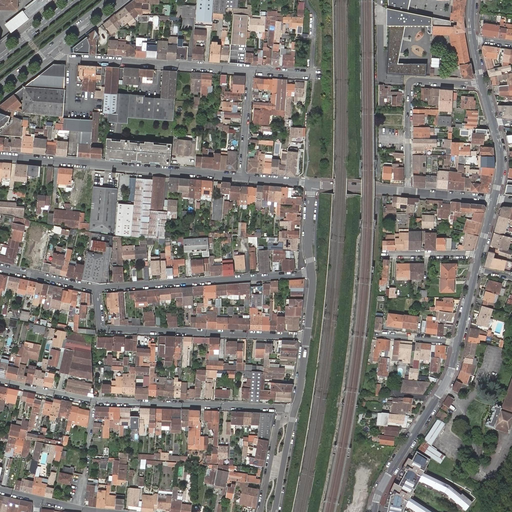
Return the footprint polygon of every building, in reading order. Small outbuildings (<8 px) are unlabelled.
[(0,0),(0,8),(17,9),(17,0),(0,0)] [(36,0),(27,7),(26,8),(22,11),(28,18),(50,0),(36,0)] [(133,17),(137,14),(138,13),(137,12),(141,12),(141,8),(149,8),(150,2),(135,1),(134,0),(125,7),(130,14),(132,13),(134,15),(133,16),(133,17)] [(211,21),(212,0),(197,0),(196,20),(211,21)] [(215,0),(215,11),(225,12),(225,4),(231,5),(231,6),(237,7),(237,0),(215,0)] [(426,76),(427,63),(398,61),(406,24),(408,10),(410,0),(446,0),(448,0),(454,0),(453,12),(452,12),(451,19),(452,19),(452,20),(452,26),(432,25),(431,33),(448,34),(453,34),(459,65),(462,78),(472,79),(472,78),(470,63),(469,64),(463,32),(464,31),(463,21),(465,0),(388,0),(389,8),(389,9),(390,11),(399,15),(398,24),(390,24),(390,25),(387,73),(426,76)] [(195,17),(195,5),(186,4),(184,4),(177,4),(176,16),(179,16),(182,16),(195,17)] [(230,5),(226,5),(226,13),(230,13),(233,13),(249,14),(253,14),(253,9),(246,8),(239,8),(239,9),(233,9),(233,11),(230,11),(230,5)] [(116,14),(122,22),(124,24),(127,22),(130,19),(133,17),(133,16),(134,15),(132,13),(130,14),(125,7),(116,14)] [(387,16),(387,25),(390,25),(390,24),(398,24),(399,15),(390,11),(389,9),(389,8),(387,7),(387,16)] [(452,20),(408,10),(406,24),(426,25),(425,19),(430,19),(431,20),(431,25),(432,25),(452,26),(452,20)] [(28,18),(22,11),(6,24),(11,31),(28,18)] [(248,31),(249,17),(249,14),(233,13),(231,42),(247,43),(247,36),(248,31)] [(119,30),(119,29),(120,28),(118,25),(122,22),(116,14),(110,19),(116,28),(115,29),(117,31),(119,30)] [(265,15),(260,15),(260,16),(262,16),(262,20),(252,19),(252,20),(251,20),(250,28),(263,29),(264,23),(265,15)] [(283,21),(284,16),(283,16),(277,16),(276,16),(275,20),(274,42),(279,42),(281,21),(283,21)] [(290,16),(287,16),(284,16),(283,21),(282,32),(285,32),(286,20),(293,21),(293,24),(303,25),(303,17),(290,16)] [(114,30),(116,32),(117,31),(115,29),(116,28),(110,19),(103,24),(110,33),(114,30)] [(504,19),(501,19),(500,26),(498,37),(506,38),(508,24),(504,23),(504,19)] [(484,24),(482,35),(498,37),(500,26),(497,26),(484,24)] [(197,29),(194,29),(192,58),(203,58),(204,45),(196,45),(196,37),(206,37),(206,30),(197,29)] [(90,54),(97,54),(98,36),(98,34),(95,31),(87,37),(89,45),(90,54)] [(158,39),(157,58),(167,58),(168,42),(164,42),(163,45),(159,45),(159,42),(160,32),(158,32),(158,39)] [(455,66),(459,65),(453,34),(448,34),(455,66)] [(178,36),(168,36),(168,42),(167,58),(176,59),(178,40),(178,36)] [(221,44),(220,59),(228,60),(229,49),(223,49),(223,45),(225,39),(225,36),(222,36),(221,36),(221,44)] [(89,45),(87,37),(73,48),(75,53),(90,54),(89,45)] [(147,42),(147,57),(157,58),(158,39),(156,39),(156,43),(149,43),(149,37),(148,37),(147,42)] [(108,55),(117,55),(118,43),(118,40),(109,39),(108,55)] [(182,40),(178,40),(176,59),(187,59),(188,45),(182,45),(182,40)] [(136,42),(135,56),(147,57),(147,42),(136,41),(136,42)] [(125,56),(135,56),(136,42),(133,42),(133,44),(126,44),(125,56)] [(283,65),(295,66),(295,56),(296,54),(296,42),(292,42),(291,49),(284,49),(284,45),(281,45),(280,61),(280,65),(283,65)] [(117,55),(125,56),(126,44),(118,43),(117,55)] [(212,44),(211,44),(210,61),(220,62),(220,59),(221,44),(217,44),(212,44)] [(262,64),(266,64),(266,62),(270,63),(271,49),(265,49),(265,45),(264,45),(263,59),(262,59),(262,62),(262,64)] [(481,48),(484,57),(490,58),(496,59),(498,47),(484,46),(481,48)] [(252,60),(252,64),(258,64),(258,62),(258,55),(253,55),(253,47),(247,47),(246,60),(252,60)] [(243,64),(244,51),(231,50),(230,63),(243,64)] [(490,58),(484,57),(487,70),(500,68),(500,65),(496,66),(494,60),(491,60),(490,58)] [(30,81),(24,86),(64,89),(66,65),(61,64),(52,64),(30,81)] [(83,91),(95,92),(96,82),(101,80),(102,67),(80,66),(80,81),(83,81),(83,82),(83,91)] [(120,67),(106,66),(102,114),(107,114),(106,123),(129,125),(129,117),(173,120),(177,72),(164,71),(162,98),(145,97),(145,95),(118,93),(120,67)] [(153,70),(124,68),(123,83),(142,84),(143,80),(153,80),(153,73),(153,70)] [(202,73),(192,73),(191,91),(201,92),(202,73)] [(202,73),(201,92),(201,95),(208,96),(208,93),(208,89),(208,86),(211,86),(212,74),(202,73)] [(511,74),(504,75),(492,77),(493,85),(499,84),(498,81),(507,79),(508,85),(511,84),(511,74)] [(220,87),(219,91),(244,93),(245,76),(234,75),(233,88),(220,87)] [(255,78),(254,88),(263,88),(264,80),(260,80),(260,79),(255,78)] [(271,93),(277,94),(278,78),(273,78),(273,80),(268,80),(268,81),(264,80),(263,88),(264,89),(272,89),(271,93)] [(277,94),(275,110),(285,111),(287,84),(288,79),(278,78),(277,94)] [(299,79),(296,79),(296,84),(295,96),(295,97),(299,97),(299,94),(304,94),(305,84),(298,83),(299,79)] [(287,84),(285,111),(285,116),(289,116),(290,95),(292,95),(293,84),(287,84)] [(499,93),(499,95),(509,95),(511,94),(511,84),(508,85),(499,86),(499,89),(499,93)] [(378,95),(388,95),(388,92),(384,92),(384,87),(385,87),(385,85),(379,85),(378,95)] [(389,105),(396,105),(396,92),(391,91),(391,86),(388,85),(388,92),(388,95),(388,96),(389,96),(389,105)] [(25,114),(42,115),(65,117),(68,92),(64,89),(24,86),(17,91),(24,100),(24,106),(25,111),(25,114)] [(440,89),(424,88),(423,100),(429,100),(437,101),(437,105),(439,105),(439,99),(440,92),(440,89)] [(453,90),(440,89),(439,110),(452,111),(453,90)] [(17,91),(14,94),(23,104),(24,106),(24,100),(17,91)] [(15,110),(25,114),(25,111),(18,108),(23,104),(14,94),(1,104),(15,110)] [(378,105),(389,105),(389,96),(388,96),(388,95),(378,95),(378,98),(378,105)] [(464,97),(461,96),(461,101),(464,101),(464,109),(474,109),(475,100),(473,100),(473,97),(464,97)] [(224,106),(224,112),(236,112),(237,103),(219,101),(219,105),(224,106)] [(267,108),(266,109),(275,110),(275,104),(254,102),(254,107),(267,108)] [(0,112),(12,117),(15,110),(1,104),(0,104),(0,112)] [(511,105),(497,105),(499,110),(503,111),(503,117),(511,118),(511,105)] [(267,111),(255,110),(254,123),(269,125),(270,115),(267,114),(267,111)] [(236,112),(224,112),(218,111),(217,117),(221,117),(221,122),(224,123),(230,123),(230,120),(224,120),(224,116),(240,118),(240,113),(236,112)] [(472,128),(472,129),(477,129),(477,111),(466,111),(466,114),(469,114),(468,122),(468,124),(465,124),(456,124),(456,127),(469,128),(472,128)] [(16,135),(19,136),(22,136),(23,135),(23,131),(23,129),(25,129),(27,129),(28,123),(24,123),(24,122),(12,117),(0,112),(0,134),(12,135),(16,135)] [(413,113),(413,122),(423,122),(423,114),(413,113)] [(438,115),(437,126),(452,127),(452,116),(438,115)] [(70,119),(69,130),(73,131),(73,126),(80,126),(90,127),(88,141),(79,141),(78,156),(90,157),(91,147),(92,141),(93,120),(70,119)] [(46,154),(56,155),(58,141),(58,139),(56,139),(55,144),(51,144),(51,138),(52,138),(53,126),(46,125),(46,130),(48,131),(48,132),(46,154)] [(80,126),(79,141),(88,141),(90,127),(80,126)] [(271,135),(272,127),(262,126),(262,127),(261,127),(260,130),(262,131),(261,136),(265,137),(266,134),(271,135)] [(291,127),(290,137),(296,137),(296,135),(301,136),(302,128),(297,128),(291,127)] [(429,127),(413,127),(413,137),(429,137),(429,134),(433,134),(433,130),(429,130),(429,127)] [(488,129),(477,129),(472,129),(471,144),(482,144),(483,134),(488,134),(488,129)] [(33,153),(46,154),(48,132),(45,132),(44,138),(35,137),(33,153)] [(11,151),(21,151),(22,136),(19,136),(19,138),(16,138),(16,136),(16,135),(12,135),(12,141),(11,151)] [(21,151),(33,153),(35,137),(35,136),(23,135),(22,136),(21,151)] [(174,136),(173,154),(195,156),(196,138),(174,136)] [(2,150),(11,151),(12,141),(8,140),(8,137),(4,137),(4,138),(2,150)] [(130,140),(108,138),(106,158),(170,163),(171,143),(145,141),(145,143),(130,142),(130,140)] [(413,146),(430,147),(437,147),(437,139),(429,138),(413,138),(413,146)] [(58,141),(56,155),(67,155),(68,147),(68,142),(58,141)] [(451,155),(458,155),(471,155),(471,154),(469,154),(470,147),(458,146),(458,143),(457,143),(451,143),(451,147),(451,155)] [(413,154),(424,155),(424,149),(430,149),(430,147),(413,146),(413,154)] [(102,157),(103,148),(91,147),(90,157),(102,159),(102,157)] [(479,155),(493,156),(492,147),(479,147),(479,155)] [(286,169),(285,175),(292,175),(293,167),(295,167),(297,149),(290,148),(290,150),(288,150),(288,153),(286,166),(286,169)] [(203,156),(202,167),(213,168),(214,158),(208,157),(208,153),(206,153),(206,149),(203,149),(203,156)] [(248,171),(257,172),(258,156),(259,150),(257,149),(256,159),(255,159),(251,158),(249,158),(248,171)] [(261,151),(259,150),(258,156),(257,172),(264,173),(265,160),(265,157),(265,154),(261,154),(261,151)] [(286,166),(288,153),(282,152),(281,164),(280,163),(279,174),(285,175),(286,169),(286,166)] [(226,169),(228,156),(228,154),(221,153),(221,156),(220,169),(226,169)] [(272,155),(265,154),(265,157),(265,160),(264,173),(271,173),(272,159),(272,155)] [(426,171),(426,155),(424,155),(413,154),(413,170),(419,171),(426,171)] [(436,188),(448,189),(449,171),(446,171),(446,155),(444,155),(444,160),(443,170),(437,170),(437,176),(436,188)] [(228,156),(226,169),(236,170),(237,157),(230,156),(228,156)] [(494,157),(481,157),(481,166),(494,168),(494,162),(494,157)] [(280,163),(280,160),(272,159),(271,173),(279,174),(280,163)] [(383,166),(383,177),(391,178),(392,167),(392,163),(384,162),(383,166)] [(12,163),(4,163),(2,181),(2,183),(10,184),(12,163)] [(391,179),(403,180),(403,163),(392,163),(392,167),(391,178),(391,179)] [(28,165),(16,164),(15,180),(27,181),(27,178),(28,165)] [(493,175),(494,168),(482,167),(481,170),(479,170),(470,168),(470,169),(465,169),(465,170),(462,170),(462,165),(458,164),(457,172),(464,173),(472,173),(481,174),(493,175)] [(28,165),(27,178),(30,178),(30,175),(40,176),(41,166),(28,165)] [(73,169),(59,167),(57,184),(71,185),(73,169)] [(464,173),(457,172),(450,171),(449,171),(448,189),(463,190),(464,173)] [(472,173),(464,173),(463,190),(470,191),(472,173)] [(470,191),(478,192),(481,174),(472,173),(470,191)] [(489,191),(493,175),(481,174),(478,192),(487,193),(489,191)] [(425,187),(436,188),(437,176),(426,175),(426,177),(425,187)] [(161,178),(161,177),(154,176),(151,210),(162,211),(165,181),(164,181),(163,180),(162,179),(161,178)] [(190,179),(170,177),(169,191),(178,192),(178,191),(182,192),(181,197),(188,197),(189,193),(190,179)] [(412,185),(425,187),(426,177),(419,177),(413,177),(412,185)] [(131,235),(165,236),(166,216),(167,212),(151,211),(153,180),(136,178),(131,235)] [(213,181),(202,180),(201,194),(212,195),(213,181)] [(231,186),(232,182),(222,182),(221,193),(231,193),(231,186)] [(240,204),(241,187),(231,186),(231,193),(230,199),(234,199),(235,197),(239,197),(239,200),(238,200),(238,206),(240,206),(240,205),(240,204)] [(117,189),(93,187),(89,229),(113,231),(117,189)] [(248,187),(241,187),(240,204),(240,205),(248,205),(248,203),(248,200),(248,187)] [(248,200),(248,203),(253,203),(253,201),(255,202),(255,200),(256,200),(257,188),(253,188),(248,187),(248,200)] [(290,187),(282,187),(280,203),(293,204),(298,204),(301,205),(302,198),(289,197),(290,187)] [(38,195),(36,216),(40,216),(40,212),(47,213),(49,205),(50,196),(38,195)] [(386,196),(382,196),(383,213),(396,213),(396,207),(397,197),(393,197),(392,206),(386,205),(386,196)] [(215,197),(214,199),(213,220),(221,221),(223,198),(215,197)] [(407,198),(397,197),(396,207),(403,208),(403,213),(406,212),(407,198)] [(418,199),(407,198),(406,212),(409,212),(412,212),(413,201),(417,202),(418,199)] [(178,201),(168,200),(167,212),(166,216),(173,217),(173,211),(177,212),(178,201)] [(439,208),(438,213),(450,214),(450,204),(443,204),(443,201),(437,201),(436,208),(439,208)] [(460,203),(452,202),(452,211),(451,219),(452,219),(452,221),(454,221),(454,220),(455,215),(455,211),(460,212),(460,210),(460,203)] [(0,214),(24,217),(25,210),(16,209),(16,205),(2,203),(2,204),(0,204),(0,214)] [(130,236),(133,205),(118,203),(115,235),(130,236)] [(470,203),(460,203),(460,210),(470,211),(470,203)] [(483,205),(470,203),(470,211),(474,211),(484,212),(485,208),(483,205)] [(501,208),(498,216),(509,219),(509,218),(511,208),(511,207),(504,206),(501,208)] [(55,215),(49,215),(48,224),(51,225),(54,225),(54,223),(79,226),(78,229),(88,230),(89,223),(84,223),(85,214),(74,213),(67,212),(55,211),(55,215)] [(481,222),(484,212),(474,211),(472,218),(467,216),(467,218),(481,222)] [(408,213),(395,214),(395,218),(396,219),(396,223),(408,223),(408,213)] [(434,215),(423,215),(422,226),(424,226),(424,224),(433,224),(434,215)] [(498,216),(494,233),(510,238),(511,233),(508,232),(510,221),(508,220),(509,219),(498,216)] [(15,229),(13,240),(19,242),(21,242),(25,226),(26,221),(15,218),(13,228),(15,229)] [(467,230),(466,233),(469,233),(478,236),(481,222),(467,218),(466,221),(471,221),(468,231),(467,230)] [(278,238),(298,238),(298,231),(296,231),(294,231),(294,225),(296,225),(300,225),(300,221),(283,221),(279,221),(279,225),(285,225),(284,231),(283,231),(281,231),(281,232),(278,232),(278,238)] [(39,258),(41,244),(46,244),(49,229),(32,226),(26,255),(39,258)] [(70,234),(71,230),(58,227),(57,232),(62,233),(61,234),(69,236),(70,234)] [(214,237),(221,237),(227,237),(228,229),(224,228),(224,231),(216,231),(213,234),(214,237)] [(409,247),(408,232),(408,230),(399,230),(399,233),(399,239),(395,239),(395,241),(395,249),(404,249),(404,248),(409,247)] [(409,249),(421,249),(421,232),(408,232),(409,247),(409,249)] [(112,236),(92,233),(90,238),(98,238),(98,241),(91,240),(91,249),(105,252),(104,256),(101,269),(92,267),(95,254),(87,252),(84,266),(82,276),(96,280),(96,283),(98,283),(110,283),(109,268),(113,248),(112,240),(112,236)] [(437,233),(423,233),(423,242),(426,242),(425,249),(430,249),(430,247),(436,247),(437,238),(437,233)] [(474,249),(478,236),(469,233),(465,246),(462,245),(459,244),(458,249),(474,249)] [(494,233),(490,246),(498,248),(498,250),(501,251),(500,253),(510,256),(511,251),(507,250),(510,240),(511,240),(511,262),(495,258),(496,256),(493,255),(494,252),(488,251),(484,266),(509,272),(511,272),(511,238),(510,238),(494,233)] [(384,241),(384,249),(395,249),(395,241),(395,239),(395,235),(387,235),(387,241),(384,241)] [(122,280),(124,280),(124,278),(123,278),(122,267),(123,267),(121,237),(112,236),(112,240),(116,240),(118,263),(118,267),(117,267),(116,265),(112,265),(112,268),(113,281),(122,281),(122,280)] [(148,257),(147,245),(146,237),(134,237),(135,249),(136,258),(148,257)] [(154,241),(158,241),(158,237),(146,237),(147,245),(154,245),(154,241)] [(210,256),(208,237),(183,239),(184,252),(202,251),(203,257),(210,256)] [(297,239),(279,238),(279,242),(283,242),(283,249),(287,249),(296,250),(297,239)] [(436,247),(436,249),(446,249),(447,238),(437,238),(436,247)] [(11,254),(16,255),(19,242),(13,240),(12,242),(9,241),(8,245),(8,248),(12,249),(11,254)] [(47,272),(60,275),(62,266),(65,255),(61,255),(63,248),(58,247),(56,254),(54,253),(51,265),(48,264),(47,272)] [(0,255),(0,261),(14,265),(16,258),(16,255),(11,254),(12,249),(8,248),(6,256),(2,256),(0,255)] [(62,266),(60,275),(67,276),(69,265),(73,250),(68,249),(66,260),(65,260),(63,266),(62,266)] [(136,258),(135,249),(125,250),(126,259),(136,258)] [(270,250),(259,249),(261,273),(270,272),(268,252),(271,252),(270,250)] [(165,251),(167,276),(173,275),(172,260),(172,250),(165,251)] [(284,271),(295,270),(294,251),(274,250),(273,261),(276,261),(276,269),(279,269),(280,261),(283,261),(284,271)] [(104,256),(95,254),(92,267),(101,269),(104,256)] [(235,256),(235,269),(245,269),(244,255),(235,256)] [(211,276),(224,275),(223,266),(223,265),(223,263),(214,264),(213,259),(213,256),(210,256),(210,259),(210,260),(210,266),(211,271),(211,276)] [(152,275),(160,274),(159,257),(151,257),(152,275)] [(172,260),(173,275),(178,275),(177,265),(177,264),(179,264),(179,265),(185,265),(184,259),(172,260)] [(203,271),(203,259),(191,260),(192,272),(203,271)] [(388,259),(384,259),(382,277),(382,280),(380,280),(379,284),(384,285),(384,282),(386,283),(388,259)] [(224,275),(234,275),(233,264),(223,265),(223,266),(224,275)] [(409,279),(409,264),(396,264),(396,277),(402,277),(402,275),(407,275),(407,279),(409,279)] [(422,264),(409,264),(409,279),(423,279),(422,264)] [(441,264),(441,278),(451,278),(453,278),(453,269),(456,269),(456,264),(441,264)] [(69,265),(67,276),(81,280),(82,276),(84,266),(76,265),(75,267),(69,265)] [(18,288),(20,279),(9,276),(7,285),(18,288)] [(451,278),(441,278),(440,278),(440,292),(453,291),(453,286),(451,286),(451,278)] [(25,294),(28,280),(20,279),(18,288),(17,292),(25,294)] [(289,281),(289,282),(289,288),(291,288),(291,299),(303,299),(304,285),(305,280),(299,280),(289,281)] [(494,293),(497,294),(498,294),(500,287),(501,283),(489,280),(486,291),(494,293)] [(38,282),(30,281),(27,293),(32,295),(31,298),(34,299),(38,282)] [(38,282),(34,299),(33,303),(38,304),(39,302),(43,284),(38,282)] [(244,295),(250,294),(250,283),(239,284),(239,296),(239,299),(240,300),(240,296),(244,296),(244,295)] [(49,285),(43,284),(39,302),(41,302),(42,299),(43,299),(44,295),(47,296),(49,285)] [(227,296),(227,299),(229,298),(229,296),(239,296),(239,284),(228,285),(227,296)] [(228,285),(216,286),(216,297),(216,298),(216,299),(220,299),(220,297),(227,296),(228,285)] [(60,298),(63,288),(54,286),(51,303),(54,304),(55,297),(60,298)] [(216,286),(205,287),(205,295),(205,298),(216,298),(216,297),(216,286)] [(193,287),(182,288),(183,305),(193,305),(193,296),(193,287)] [(205,287),(193,287),(193,296),(205,295),(205,287)] [(177,307),(183,307),(183,305),(182,288),(170,289),(171,298),(178,298),(178,301),(177,302),(177,307)] [(171,300),(171,298),(170,289),(159,290),(160,300),(171,300)] [(77,308),(79,292),(73,290),(70,311),(73,312),(74,308),(77,308)] [(152,303),(160,302),(160,300),(159,290),(147,291),(148,301),(148,303),(152,303)] [(70,292),(64,291),(61,305),(63,306),(64,302),(67,303),(70,292)] [(148,301),(147,291),(135,291),(135,298),(136,307),(139,307),(148,306),(148,301)] [(484,300),(483,304),(491,306),(494,293),(486,291),(483,300),(484,300)] [(90,294),(82,292),(80,317),(85,317),(86,305),(90,305),(90,294)] [(119,302),(120,325),(127,325),(127,320),(124,320),(123,292),(118,293),(119,301),(119,302)] [(114,324),(120,325),(119,302),(119,301),(118,293),(108,293),(108,309),(111,309),(111,314),(114,314),(114,318),(114,324)] [(263,295),(255,295),(254,302),(250,302),(250,306),(250,313),(251,313),(251,316),(251,329),(262,330),(262,317),(262,312),(257,312),(257,308),(262,308),(262,306),(263,295)] [(301,315),(303,299),(291,299),(288,299),(287,306),(286,305),(286,310),(286,312),(286,315),(298,315),(301,315)] [(452,303),(451,303),(448,303),(446,303),(443,303),(435,302),(435,308),(435,311),(437,311),(439,311),(444,312),(444,311),(452,311),(452,303)] [(485,326),(489,327),(491,320),(488,319),(491,308),(481,305),(475,324),(485,326)] [(207,318),(207,328),(217,328),(217,318),(217,315),(217,314),(217,307),(216,307),(214,307),(214,312),(214,315),(207,314),(207,316),(207,318)] [(22,310),(20,319),(28,321),(30,312),(22,310)] [(438,324),(439,311),(437,311),(436,321),(436,324),(427,323),(427,332),(437,333),(438,324)] [(454,316),(454,312),(444,312),(439,311),(438,324),(445,324),(445,321),(450,321),(451,316),(454,316)] [(277,316),(277,330),(284,330),(285,321),(285,320),(285,317),(285,315),(286,315),(286,312),(282,312),(282,316),(277,316)] [(404,315),(388,313),(387,325),(417,328),(418,316),(404,314),(404,315)] [(298,315),(286,315),(285,315),(285,317),(285,320),(285,321),(284,330),(288,330),(288,328),(298,329),(298,315)] [(196,318),(196,327),(207,328),(207,318),(207,316),(201,316),(201,318),(196,318)] [(383,318),(376,317),(375,327),(378,328),(378,329),(382,330),(383,318)] [(10,318),(9,326),(16,327),(18,320),(10,318)] [(217,318),(217,328),(228,328),(228,318),(217,318)] [(228,328),(238,329),(239,319),(232,319),(228,318),(228,328)] [(238,329),(249,329),(249,319),(243,319),(239,319),(238,329)] [(437,333),(437,335),(442,336),(443,326),(449,327),(448,329),(451,329),(452,325),(445,324),(438,324),(437,333)] [(45,327),(34,325),(33,331),(45,334),(46,326),(45,327)] [(66,331),(56,329),(55,329),(53,340),(47,364),(46,369),(60,372),(68,332),(66,331)] [(470,329),(467,341),(476,343),(476,342),(478,343),(479,339),(484,340),(485,336),(485,333),(478,330),(470,329)] [(78,334),(68,332),(60,372),(69,374),(65,390),(94,396),(90,336),(78,334)] [(136,349),(137,335),(133,335),(133,340),(126,340),(126,351),(136,352),(136,349)] [(165,368),(173,368),(175,337),(166,336),(165,356),(165,362),(165,367),(165,368)] [(184,337),(183,367),(187,367),(187,345),(191,345),(192,337),(184,337)] [(113,347),(113,339),(98,338),(97,348),(113,348),(113,347)] [(114,339),(113,339),(113,347),(124,347),(124,338),(114,338),(114,339)] [(209,338),(209,343),(209,354),(219,354),(219,338),(209,338)] [(384,340),(377,339),(376,349),(375,349),(374,349),(373,357),(378,358),(378,356),(379,354),(380,354),(380,351),(381,351),(385,351),(386,351),(386,340),(384,340)] [(296,341),(279,340),(279,347),(279,352),(277,352),(277,354),(281,354),(281,352),(281,347),(297,348),(297,342),(296,341)] [(476,343),(467,341),(464,356),(472,358),(476,343)] [(236,354),(236,342),(226,342),(226,354),(236,354)] [(400,342),(398,356),(398,359),(403,359),(403,362),(410,363),(412,343),(400,342)] [(265,353),(266,344),(256,344),(256,357),(264,358),(265,353)] [(431,345),(421,344),(420,358),(429,358),(431,345)] [(236,370),(245,370),(245,365),(245,364),(242,364),(242,345),(237,345),(236,367),(236,370)] [(442,359),(444,359),(445,356),(444,356),(445,346),(436,345),(435,353),(438,354),(437,357),(442,357),(442,359)] [(22,352),(21,357),(20,363),(16,380),(26,382),(27,375),(24,375),(26,364),(29,353),(39,356),(40,350),(24,347),(23,350),(22,352)] [(296,353),(297,348),(281,347),(281,352),(281,354),(280,360),(295,361),(296,353)] [(112,365),(123,366),(124,359),(124,349),(121,349),(121,361),(112,361),(112,365)] [(136,351),(136,365),(142,366),(142,356),(150,357),(150,356),(150,349),(149,349),(136,349),(136,351)] [(104,365),(112,365),(112,361),(113,353),(109,353),(109,357),(107,357),(107,362),(104,362),(104,365)] [(1,360),(0,364),(0,376),(6,377),(8,369),(8,365),(10,356),(2,355),(1,360)] [(14,367),(8,365),(8,369),(6,377),(16,380),(20,363),(21,357),(17,356),(16,356),(14,364),(16,364),(15,367),(14,367)] [(206,360),(206,369),(209,369),(217,369),(223,370),(223,369),(223,364),(223,361),(219,361),(206,360)] [(263,370),(263,371),(262,379),(263,379),(265,379),(265,377),(283,378),(284,369),(276,368),(269,368),(269,365),(269,360),(264,360),(263,366),(263,370)] [(386,371),(387,361),(381,360),(378,376),(387,377),(387,371),(386,371)] [(462,362),(460,369),(470,374),(472,364),(471,364),(462,362)] [(36,369),(33,383),(43,385),(46,372),(46,369),(47,364),(43,363),(42,371),(36,369)] [(28,382),(33,383),(36,369),(36,366),(31,365),(31,369),(30,373),(28,382)] [(130,377),(123,377),(123,379),(123,386),(122,393),(135,393),(135,388),(135,378),(136,375),(136,367),(131,367),(130,377)] [(150,368),(136,367),(136,375),(146,375),(146,378),(146,383),(149,383),(150,368)] [(460,369),(456,381),(461,383),(468,386),(469,387),(473,375),(470,374),(460,369)] [(200,378),(205,379),(206,370),(196,370),(195,378),(198,378),(200,378)] [(242,397),(250,397),(251,371),(248,371),(248,383),(243,383),(243,387),(242,387),(242,397)] [(250,402),(260,402),(260,398),(261,390),(262,379),(263,371),(251,371),(250,397),(250,402)] [(46,372),(43,385),(52,387),(55,373),(46,372)] [(111,380),(111,382),(112,382),(111,386),(111,392),(122,393),(123,386),(123,379),(123,377),(123,376),(116,376),(115,381),(111,380)] [(156,395),(164,395),(164,377),(162,377),(161,385),(156,384),(156,395)] [(164,395),(174,395),(174,385),(174,379),(172,378),(172,385),(166,385),(167,377),(164,377),(164,395)] [(422,393),(428,382),(408,380),(406,380),(404,380),(402,380),(401,392),(412,394),(413,392),(422,393)] [(111,392),(111,386),(112,382),(111,382),(103,381),(102,392),(111,392)] [(452,388),(457,391),(459,387),(461,383),(456,381),(455,381),(452,388)] [(185,400),(186,397),(186,393),(189,393),(189,397),(195,397),(195,390),(190,390),(189,390),(186,390),(186,382),(181,382),(181,388),(181,396),(181,399),(185,400)] [(413,392),(412,394),(423,395),(430,383),(428,382),(422,393),(413,392)] [(271,390),(274,391),(275,391),(276,391),(291,391),(292,384),(277,383),(277,385),(271,385),(271,390)] [(492,420),(490,419),(488,425),(511,433),(511,428),(511,384),(505,405),(496,403),(494,409),(496,410),(492,420)] [(6,402),(8,388),(0,386),(0,410),(4,412),(6,402)] [(19,391),(8,388),(6,402),(9,402),(10,399),(14,400),(13,403),(16,404),(16,403),(19,391)] [(135,393),(135,398),(148,398),(149,394),(149,388),(135,388),(135,393)] [(216,390),(216,397),(229,398),(229,390),(216,390)] [(261,390),(260,398),(273,399),(274,399),(274,391),(271,390),(263,390),(261,390)] [(275,399),(291,400),(291,391),(276,391),(275,399)] [(36,394),(28,393),(26,401),(26,405),(25,408),(33,409),(35,399),(36,394)] [(444,405),(441,409),(445,411),(448,407),(449,407),(453,399),(448,396),(443,404),(444,405)] [(61,400),(54,398),(53,403),(50,415),(49,419),(54,420),(54,416),(55,416),(57,417),(61,400)] [(42,401),(35,399),(33,409),(32,414),(29,427),(33,428),(36,415),(38,416),(40,411),(42,401)] [(61,400),(57,417),(68,419),(71,407),(71,406),(72,402),(61,400)] [(53,403),(44,401),(42,414),(44,414),(50,415),(53,403)] [(410,405),(397,403),(397,405),(392,404),(391,412),(398,413),(398,410),(406,411),(409,411),(410,405)] [(70,431),(72,420),(75,408),(75,407),(71,406),(71,407),(68,419),(67,424),(66,431),(70,431)] [(72,420),(88,423),(90,411),(78,409),(79,408),(75,407),(75,408),(72,420)] [(96,407),(94,418),(100,418),(100,416),(103,416),(103,419),(105,419),(105,430),(103,430),(102,438),(109,438),(109,427),(110,417),(110,407),(96,407)] [(120,408),(110,407),(110,417),(109,427),(120,427),(120,408)] [(130,408),(120,408),(120,427),(119,437),(123,437),(123,425),(130,426),(130,408)] [(140,408),(139,426),(143,426),(143,419),(149,420),(149,409),(140,408)] [(172,416),(172,409),(162,409),(162,429),(165,430),(165,425),(170,425),(170,426),(170,430),(171,430),(171,419),(172,416)] [(199,410),(190,410),(189,445),(198,445),(198,450),(207,450),(207,439),(199,438),(199,429),(196,429),(199,422),(199,410)] [(429,444),(431,445),(432,444),(433,445),(446,423),(443,421),(448,414),(440,410),(436,417),(438,418),(425,440),(426,441),(425,442),(429,444)] [(218,444),(219,411),(205,411),(204,420),(208,420),(208,426),(214,427),(214,445),(212,445),(212,457),(207,456),(207,462),(218,462),(218,458),(218,444)] [(244,412),(232,411),(232,422),(232,424),(244,425),(244,422),(244,412)] [(252,412),(244,412),(244,422),(252,422),(252,412)] [(273,413),(252,412),(252,422),(257,422),(255,437),(260,438),(268,440),(273,413)] [(404,416),(382,413),(381,422),(403,424),(404,416)] [(22,423),(19,437),(26,438),(27,433),(28,429),(23,428),(25,419),(23,419),(22,423)] [(181,430),(181,425),(181,419),(171,419),(171,430),(181,430)] [(11,425),(9,435),(17,437),(19,437),(22,423),(17,422),(16,426),(11,425)] [(398,435),(399,428),(381,426),(380,433),(398,435)] [(44,442),(45,437),(31,434),(27,433),(26,438),(43,442),(44,442)] [(17,437),(9,435),(5,449),(5,452),(13,454),(17,437)] [(375,438),(374,442),(379,443),(380,442),(393,444),(394,438),(380,436),(380,437),(375,436),(375,438)] [(19,437),(17,437),(13,454),(13,455),(15,455),(17,450),(23,451),(25,439),(26,438),(19,437)] [(260,438),(258,448),(266,450),(268,440),(260,438)] [(21,456),(27,457),(31,440),(25,439),(23,451),(21,456)] [(39,460),(43,443),(36,441),(33,458),(39,460)] [(425,442),(424,441),(420,448),(433,457),(437,450),(431,445),(429,444),(425,442)] [(56,445),(52,444),(49,457),(48,456),(47,461),(52,462),(55,449),(56,445)] [(218,458),(219,458),(219,462),(223,462),(223,458),(221,458),(221,456),(228,456),(228,444),(218,444),(218,458)] [(54,458),(60,460),(63,446),(62,446),(56,445),(55,449),(57,449),(54,458)] [(266,450),(258,448),(256,458),(264,460),(266,450)] [(447,456),(437,450),(433,457),(442,463),(447,456)] [(429,461),(412,451),(397,476),(391,488),(388,495),(382,511),(402,511),(403,507),(412,511),(432,511),(410,497),(418,481),(445,493),(465,511),(471,502),(451,485),(422,473),(429,461)] [(254,465),(263,466),(264,460),(256,458),(253,458),(250,457),(250,460),(251,460),(252,461),(255,461),(254,465)] [(39,460),(33,458),(29,472),(34,473),(36,473),(37,467),(39,460)] [(127,459),(120,458),(119,460),(119,465),(117,481),(117,486),(120,486),(121,482),(125,482),(127,459)] [(211,483),(212,472),(212,468),(212,464),(212,463),(207,463),(206,476),(202,476),(201,482),(211,483)] [(258,483),(260,484),(260,480),(255,479),(247,477),(247,475),(234,472),(235,467),(225,465),(225,469),(224,471),(231,472),(230,478),(237,479),(237,480),(242,480),(246,481),(258,483)] [(71,483),(73,472),(74,468),(67,466),(65,472),(61,471),(59,481),(71,483)] [(44,495),(51,497),(54,488),(51,487),(52,484),(55,472),(50,471),(48,478),(47,484),(44,495)] [(220,511),(224,477),(224,472),(222,471),(222,473),(212,472),(211,483),(210,487),(214,488),(214,485),(221,485),(221,487),(219,504),(217,504),(216,511),(220,511)] [(179,511),(190,511),(191,502),(184,501),(186,488),(187,488),(187,482),(188,482),(188,475),(184,474),(182,493),(182,496),(181,501),(179,511)] [(41,482),(42,478),(38,477),(35,477),(34,481),(31,492),(44,495),(47,484),(41,482)] [(7,487),(14,488),(16,479),(9,478),(7,487)] [(31,492),(34,481),(25,479),(24,478),(22,478),(22,480),(20,489),(20,490),(21,490),(23,490),(31,492)] [(97,490),(98,483),(87,482),(87,485),(94,486),(93,498),(96,498),(97,490)] [(104,507),(115,508),(116,495),(113,495),(113,499),(108,498),(108,495),(109,483),(106,482),(106,491),(104,507)] [(95,507),(96,498),(93,498),(94,486),(87,485),(86,491),(90,491),(89,498),(88,506),(95,507)] [(258,496),(259,489),(241,486),(240,493),(242,493),(244,493),(258,496)] [(176,487),(173,487),(172,493),(172,496),(171,509),(170,511),(179,511),(181,501),(176,500),(176,496),(176,493),(176,487)] [(225,487),(223,497),(231,498),(233,488),(225,487)] [(138,502),(139,489),(130,488),(128,505),(137,506),(137,509),(137,511),(141,511),(142,502),(138,502)] [(96,498),(95,507),(102,507),(104,507),(106,491),(97,490),(96,498)] [(255,507),(258,496),(244,493),(242,493),(242,496),(241,502),(240,505),(255,507)] [(115,508),(122,509),(124,496),(116,495),(115,508)] [(141,511),(148,511),(152,511),(153,507),(153,505),(157,505),(158,499),(146,498),(146,496),(142,495),(142,502),(141,511)] [(157,507),(171,509),(172,496),(158,495),(158,499),(157,505),(157,507)] [(9,498),(3,496),(0,509),(0,511),(1,511),(2,509),(6,510),(9,498)] [(9,498),(6,510),(5,511),(16,511),(20,500),(9,498)] [(31,511),(32,503),(20,500),(16,511),(31,511)]
